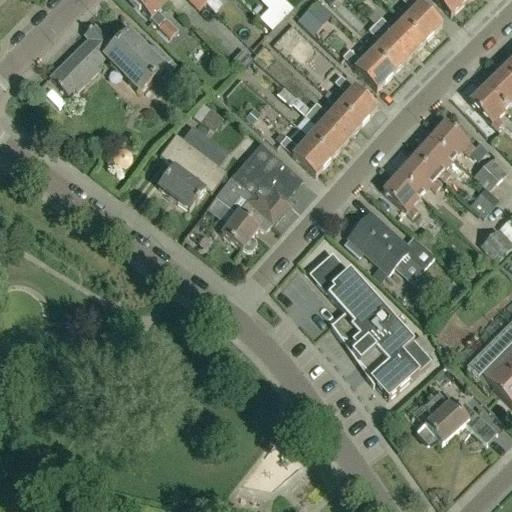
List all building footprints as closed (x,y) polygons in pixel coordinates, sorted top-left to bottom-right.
[(168,5),(163,0),(127,0),(150,23),(168,5)] [(205,6),(199,0),(189,0),(187,3),(197,13),(205,6)] [(338,0),(321,0),(331,8),(338,0)] [(441,28),(419,6),(412,0),(401,0),(400,2),(412,14),(403,23),(425,45),(441,28)] [(468,4),(464,0),(430,0),(450,20),(468,4)] [(425,45),(403,23),(394,32),(381,20),(375,27),(409,61),(425,45)] [(178,34),(167,23),(158,31),(169,43),(178,34)] [(409,61),(375,27),(368,34),(380,46),(370,56),(392,78),(409,61)] [(67,98),(72,92),(74,91),(77,94),(98,73),(95,70),(105,60),(140,95),(162,73),(166,78),(174,70),(152,47),(145,54),(127,35),(113,49),(94,29),(84,38),(89,43),(50,81),(67,98)] [(392,78),(370,56),(361,65),(349,52),(342,60),(354,72),(376,94),(392,78)] [(263,64),(273,74),(283,64),(273,54),(263,64)] [(511,63),(503,73),(511,82),(511,63)] [(184,70),(173,81),(192,100),(203,89),(184,70)] [(511,82),(503,73),(486,89),(507,112),(511,107),(511,82)] [(361,128),(376,110),(341,79),(334,86),(347,97),(338,107),(361,128)] [(507,112),(486,89),(469,106),(491,128),(496,133),(503,126),(498,121),(507,112)] [(330,162),(345,145),(310,113),(284,90),(276,99),(290,111),(292,109),(305,121),(296,131),(301,137),(330,162)] [(345,145),(361,128),(338,107),(329,117),(316,106),(310,113),(345,145)] [(445,126),(429,143),(453,164),(462,154),(467,159),(474,151),(469,146),(468,147),(445,126)] [(174,169),(158,190),(177,204),(177,205),(188,214),(203,194),(205,190),(212,195),(227,175),(176,137),(160,159),(174,169)] [(330,162),(301,137),(292,146),(286,140),(280,147),(292,158),(291,159),(314,180),(330,162)] [(453,164),(429,143),(414,161),(437,182),(438,180),(444,185),(451,178),(445,172),(453,164)] [(222,197),(241,211),(263,226),(266,222),(271,227),(290,206),(286,202),(302,184),(260,148),(231,182),(233,183),(222,197)] [(437,182),(414,161),(398,179),(421,199),(429,190),(434,195),(441,188),(436,183),(437,182)] [(473,180),(485,193),(487,195),(488,194),(506,178),(492,163),(473,180)] [(421,199),(398,179),(382,196),(406,217),(411,222),(418,214),(412,209),(421,199)] [(500,205),(488,194),(487,195),(485,193),(474,204),(470,200),(464,206),(483,222),(500,205)] [(260,230),(263,226),(241,211),(221,237),(242,253),(260,230)] [(423,273),(436,259),(418,242),(414,246),(411,244),(406,250),(377,224),(372,229),(365,222),(362,226),(361,225),(357,226),(349,234),(349,238),(350,238),(348,242),(349,243),(344,249),(358,261),(363,256),(388,278),(397,268),(411,281),(420,271),(423,273)] [(511,222),(499,233),(511,246),(511,222)] [(425,234),(418,242),(436,259),(443,251),(425,234)] [(481,251),(497,266),(511,251),(511,248),(498,234),(481,251)] [(413,345),(349,274),(347,276),(332,258),(309,279),(344,319),(332,329),(341,345),(343,343),(354,355),(352,356),(360,365),(358,367),(371,381),(370,383),(388,403),(431,365),(413,345)] [(511,346),(506,352),(498,344),(491,350),(500,359),(485,374),(476,365),(467,374),(476,383),(479,379),(511,412),(511,346)] [(464,406),(458,411),(452,404),(447,408),(438,397),(423,411),(432,421),(424,428),(424,429),(417,436),(427,448),(437,442),(442,448),(465,428),(486,447),(496,436),(464,406)]
